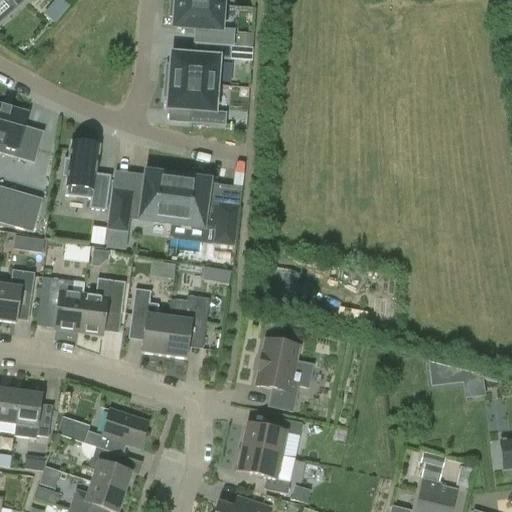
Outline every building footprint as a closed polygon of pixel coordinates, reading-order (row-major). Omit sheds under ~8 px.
[(0,0),(0,1),(1,0),(2,0),(13,12),(26,0),(0,0)] [(58,23),(71,7),(62,0),(57,0),(46,14),(58,23)] [(233,32),(221,32),(222,7),(170,3),(168,18),(173,19),(172,30),(199,32),(198,46),(231,48),(233,32)] [(236,60),(252,62),(256,35),(240,33),(236,60)] [(231,48),(198,46),(194,45),(194,56),(170,54),(169,67),(165,67),(164,83),(217,87),(219,61),(230,62),(231,48)] [(189,115),(188,126),(225,128),(226,114),(215,113),(217,87),(164,83),(163,100),(167,100),(166,113),(189,115)] [(0,143),(15,147),(12,158),(33,164),(41,134),(23,129),(26,116),(0,108),(0,143)] [(105,213),(109,178),(93,176),(96,149),(72,147),(70,162),(64,161),(62,178),(68,178),(66,197),(90,200),(89,211),(105,213)] [(113,193),(111,206),(111,208),(108,230),(125,232),(127,219),(172,225),(178,184),(163,181),(164,177),(145,175),(142,197),(113,193)] [(230,246),(236,211),(204,207),(207,184),(191,181),(190,185),(178,184),(172,225),(217,231),(215,244),(230,246)] [(2,189),(0,195),(0,224),(30,234),(40,200),(2,189)] [(67,262),(90,262),(91,248),(67,247),(67,262)] [(205,281),(231,284),(232,272),(206,269),(205,281)] [(10,287),(0,285),(0,322),(15,324),(19,297),(31,298),(34,275),(12,272),(10,287)] [(39,304),(57,307),(54,330),(78,333),(82,297),(70,296),(72,284),(42,280),(39,304)] [(95,299),(83,297),(85,285),(84,284),(82,297),(78,333),(102,336),(105,313),(121,315),(125,285),(97,280),(95,299)] [(168,319),(156,317),(158,307),(149,306),(150,293),(135,291),(130,323),(145,325),(141,354),(163,357),(168,319)] [(170,301),(168,319),(163,357),(186,360),(190,331),(204,333),(209,301),(187,298),(186,303),(170,301)] [(258,371),(259,371),(256,387),(272,390),(268,408),(292,413),(297,387),(307,389),(312,367),(294,363),(298,347),(265,341),(262,357),(261,356),(258,371)] [(456,371),(428,365),(431,388),(457,385),(456,371)] [(0,433),(14,436),(15,426),(19,394),(0,391),(0,433)] [(15,426),(30,428),(29,436),(48,439),(52,407),(40,405),(42,397),(19,394),(15,426)] [(87,432),(83,444),(95,449),(106,452),(110,441),(126,446),(139,450),(148,424),(110,411),(101,437),(87,432)] [(62,419),(56,436),(66,439),(71,422),(62,419)] [(246,427),(241,450),(280,458),(285,435),(299,438),(301,426),(277,421),(275,433),(246,427)] [(87,469),(95,472),(91,484),(124,495),(131,473),(118,469),(122,457),(106,452),(95,449),(92,460),(90,459),(87,469)] [(280,458),(241,450),(236,474),(265,480),(263,492),(267,492),(287,496),(289,484),(276,481),(280,458)] [(413,477),(439,483),(445,459),(422,453),(419,463),(417,463),(413,477)] [(55,504),(62,472),(44,468),(37,501),(55,504)] [(454,487),(468,490),(473,471),(459,468),(454,487)] [(452,511),(455,500),(457,491),(440,487),(424,483),(417,511),(452,511)] [(91,484),(87,495),(75,491),(68,511),(69,511),(118,511),(124,495),(91,484)] [(236,498),(233,509),(218,504),(215,511),(269,511),(270,508),(263,506),(236,498)]
